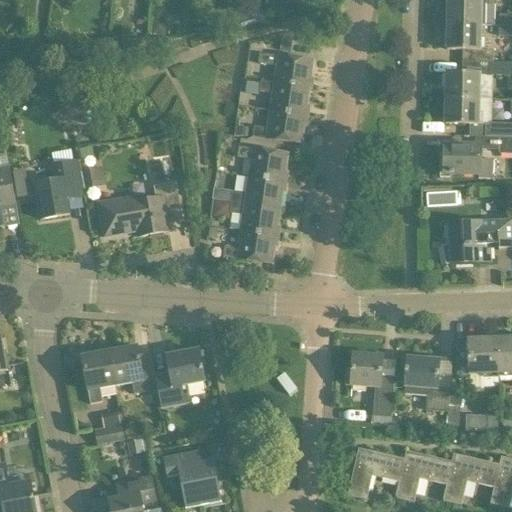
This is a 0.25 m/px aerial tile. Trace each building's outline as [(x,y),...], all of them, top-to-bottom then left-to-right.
[(456,0),(457,0),(447,0),(445,0),(445,25),(480,26),(484,26),(484,1),(493,1),(493,0),(456,0)] [(511,16),(499,16),(499,26),(511,26),(511,16)] [(462,51),(462,63),(488,64),(493,64),(493,51),(479,51),(480,26),(445,25),(445,50),(462,51)] [(511,37),(511,26),(499,26),(498,37),(511,37)] [(278,56),(278,57),(259,54),(257,65),(276,67),(273,84),(309,89),(313,61),(278,56)] [(444,74),(444,100),(478,100),(491,101),(491,76),(511,76),(511,64),(493,64),(488,64),(488,75),(444,74)] [(245,81),(243,93),(257,96),(259,83),(245,81)] [(259,93),(272,95),(269,111),(304,116),(309,89),(273,84),(260,82),(259,93)] [(469,137),(476,138),(511,138),(511,124),(490,124),(491,101),(444,100),(443,125),(470,125),(469,137)] [(252,137),(265,139),(300,144),(304,116),(269,111),(266,129),(254,127),(252,137)] [(511,138),(499,138),(498,152),(498,154),(499,155),(511,155),(511,138)] [(443,147),(442,175),(478,176),(478,173),(479,162),(479,151),(479,148),(473,148),(443,147)] [(237,158),(250,160),(247,177),(283,183),(287,155),(251,149),(251,150),(238,148),(237,158)] [(105,186),(102,167),(95,168),(92,149),(79,151),(82,171),(85,190),(105,186)] [(40,220),(69,216),(66,200),(81,197),(75,162),(46,166),(49,182),(34,184),(40,220)] [(0,226),(0,227),(0,224),(0,208),(15,205),(9,169),(0,170),(0,226)] [(27,169),(13,170),(15,197),(29,196),(27,169)] [(247,177),(244,195),(232,193),(231,203),(279,210),(283,183),(247,177)] [(153,188),(156,200),(132,204),(131,199),(97,205),(103,240),(137,234),(138,239),(168,234),(166,226),(182,223),(176,184),(153,188)] [(229,219),(229,213),(231,203),(215,200),(213,216),(229,219)] [(241,215),(239,232),(275,237),(279,210),(231,203),(229,213),(241,215)] [(446,225),(447,265),(488,263),(488,247),(511,246),(510,222),(446,225)] [(223,258),(235,260),(270,265),(275,237),(239,232),(236,249),(224,247),(223,258)] [(0,372),(9,371),(6,356),(4,357),(0,339),(0,338),(0,372)] [(497,376),(511,375),(511,339),(495,340),(497,376)] [(470,380),(470,377),(497,376),(495,340),(466,341),(466,343),(455,344),(456,381),(470,380)] [(116,387),(132,384),(134,395),(157,390),(155,377),(151,354),(142,356),(140,347),(110,353),(116,387)] [(169,375),(155,377),(157,390),(161,409),(190,404),(187,387),(203,384),(197,352),(166,358),(169,375)] [(102,403),(99,390),(116,387),(110,353),(81,359),(90,405),(102,403)] [(394,378),(379,377),(381,359),(351,357),(350,371),(345,371),(344,387),(375,389),(372,425),(390,427),(394,378)] [(438,358),(437,364),(406,361),(403,387),(405,388),(404,395),(427,397),(425,412),(448,414),(452,364),(451,364),(451,359),(438,358)] [(466,415),(466,431),(498,431),(498,416),(466,415)] [(121,426),(94,432),(97,447),(124,442),(121,426)] [(371,478),(398,485),(403,462),(357,451),(347,497),(365,502),(371,478)] [(166,479),(178,477),(184,508),(220,501),(213,466),(197,469),(194,454),(162,460),(166,479)] [(419,482),(445,488),(450,465),(405,454),(403,462),(398,485),(394,501),(413,505),(419,482)] [(466,485),(493,491),(498,467),(452,457),(450,465),(445,488),(442,503),(461,508),(466,485)] [(511,462),(500,459),(498,467),(493,491),(490,506),(508,510),(511,493),(511,462)] [(0,501),(2,511),(35,511),(30,483),(7,487),(3,465),(0,465),(0,501)] [(143,511),(142,506),(155,503),(150,478),(116,485),(118,499),(107,501),(109,511),(143,511)]
